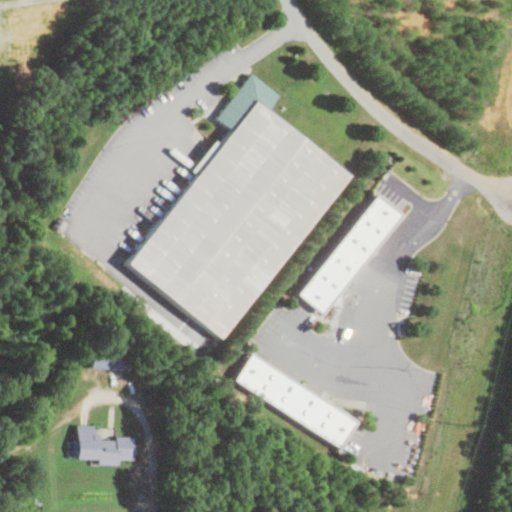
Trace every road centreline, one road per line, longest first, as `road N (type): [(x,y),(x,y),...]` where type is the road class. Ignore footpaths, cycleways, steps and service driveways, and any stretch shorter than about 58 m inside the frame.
road 1 (residential): [(288,0),(374,107),(466,176),(511,197)]
road 2 (residential): [(160,511),(164,461),(155,436),(127,398),(107,393)]
